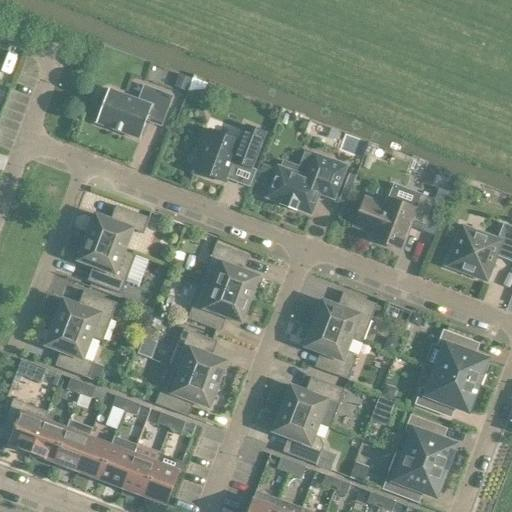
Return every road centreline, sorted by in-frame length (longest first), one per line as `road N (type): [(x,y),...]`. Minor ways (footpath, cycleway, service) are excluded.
road 1 (residential): [(207,511),(307,245)]
road 2 (residential): [(307,245),(86,160)]
road 3 (residential): [(511,322),(307,245)]
road 4 (residential): [(14,348),(86,160)]
road 5 (residential): [(28,138),(57,53),(0,31)]
road 6 (residential): [(461,511),(511,374)]
